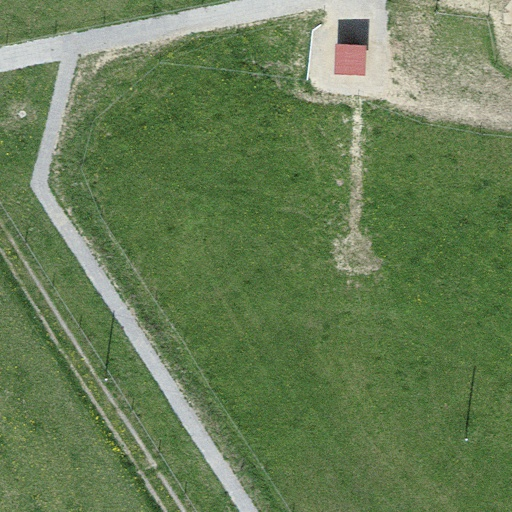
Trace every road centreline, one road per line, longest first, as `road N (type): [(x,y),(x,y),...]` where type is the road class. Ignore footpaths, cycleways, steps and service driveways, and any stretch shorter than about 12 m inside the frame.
road 1 (track): [(171,511),(0,233)]
road 2 (track): [(284,0),(0,58)]
